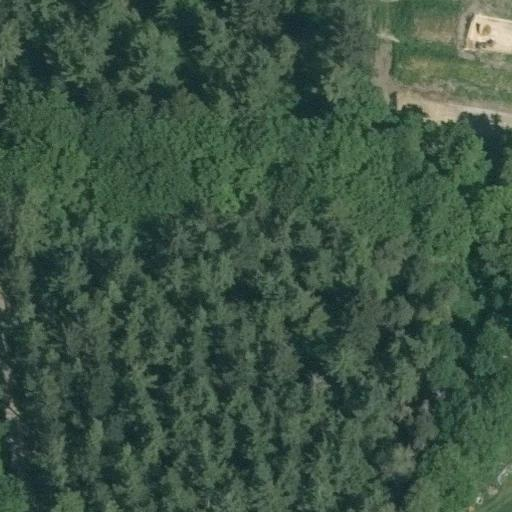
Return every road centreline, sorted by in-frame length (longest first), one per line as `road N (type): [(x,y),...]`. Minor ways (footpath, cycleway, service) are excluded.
road 1 (track): [(0,200),(511,240)]
road 2 (unclassified): [(30,511),(0,344)]
